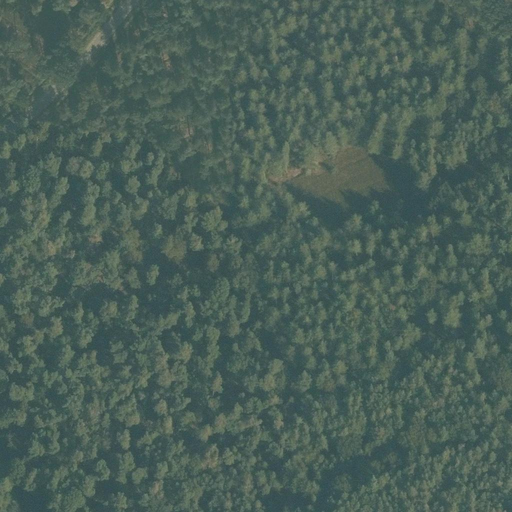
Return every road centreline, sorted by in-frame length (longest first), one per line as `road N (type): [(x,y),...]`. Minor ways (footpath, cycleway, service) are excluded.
road 1 (track): [(511,413),(334,511)]
road 2 (tertiary): [(0,138),(29,117),(135,0)]
road 3 (track): [(511,125),(448,0)]
